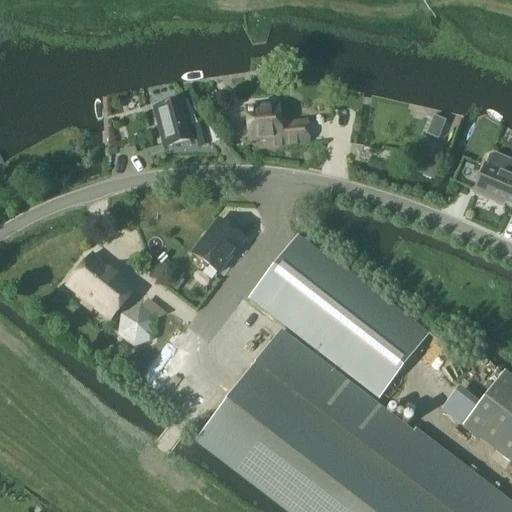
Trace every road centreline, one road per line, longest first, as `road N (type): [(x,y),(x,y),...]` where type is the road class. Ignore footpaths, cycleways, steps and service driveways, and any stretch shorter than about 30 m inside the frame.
road 1 (tertiary): [(0,240),(84,199),(142,183),(272,174),(447,223),(511,252)]
road 2 (track): [(511,14),(444,2),(391,11),(185,3),(93,17),(0,16)]
road 3 (track): [(231,382),(401,511)]
road 4 (track): [(132,511),(212,366)]
